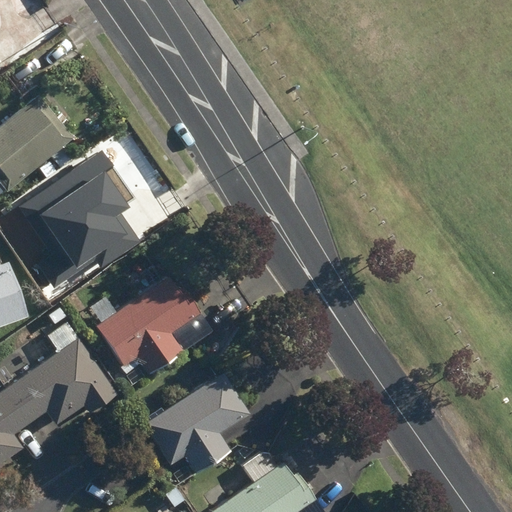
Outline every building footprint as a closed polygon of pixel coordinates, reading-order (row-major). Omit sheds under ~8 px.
[(0,128),(0,181),(7,191),(74,136),(40,95),(0,128)] [(28,216),(58,259),(134,207),(108,170),(82,188),(78,182),(28,216)] [(45,280),(57,297),(114,258),(102,240),(45,280)] [(0,266),(0,326),(28,316),(10,263),(0,266)] [(138,356),(150,373),(170,362),(184,351),(171,333),(201,312),(173,273),(97,326),(124,366),(138,356)] [(51,327),(55,334),(66,327),(61,320),(51,327)] [(79,338),(4,389),(28,424),(49,410),(58,423),(86,404),(92,411),(117,394),(79,338)] [(185,455),(197,472),(231,451),(220,433),(251,414),(225,373),(144,425),(170,465),(185,455)] [(14,434),(28,424),(4,389),(0,391),(0,476),(1,476),(0,474),(0,463),(23,448),(14,434)] [(251,483),(275,467),(262,447),(238,463),(251,483)] [(297,511),(318,499),(300,473),(294,477),(285,463),(213,511),(297,511)] [(166,495),(176,507),(184,500),(175,489),(166,495)]
